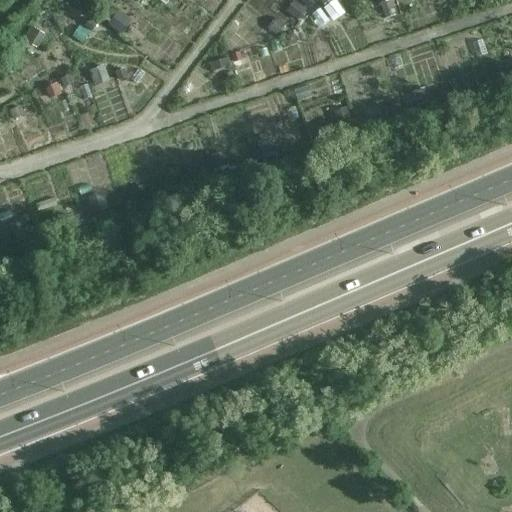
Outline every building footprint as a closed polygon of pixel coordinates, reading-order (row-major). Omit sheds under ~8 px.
[(390,0),(380,4),(385,19),(396,15),(390,0)] [(324,9),(332,20),(343,12),(335,1),(324,9)] [(306,10),(297,3),(288,14),(297,21),(299,20),(301,21),(307,14),(305,12),(306,10)] [(107,25),(119,34),(130,20),(118,11),(107,25)] [(289,28),(276,18),(268,29),(277,36),(282,29),(286,32),(289,28)] [(92,32),(97,26),(90,20),(84,26),(92,32)] [(32,27),(24,41),(37,49),(45,35),(32,27)] [(242,61),(240,53),(232,56),(234,63),(242,61)] [(213,72),(231,66),(228,59),(210,65),(213,72)] [(95,88),(110,82),(104,66),(89,72),(95,88)] [(119,82),(129,78),(125,69),(116,73),(119,82)] [(60,79),(64,88),(73,85),(70,76),(60,79)] [(449,85),(452,95),(464,92),(460,82),(449,85)] [(45,89),(49,99),(61,94),(57,85),(45,89)] [(426,92),(414,96),(418,106),(430,102),(426,92)] [(386,107),(390,117),(403,113),(399,102),(386,107)] [(9,108),(14,120),(25,116),(21,103),(9,108)] [(347,108),(334,113),(338,125),(351,121),(347,108)] [(272,137),(257,142),(263,159),(274,155),(278,153),(272,137)] [(211,156),(215,169),(230,164),(225,151),(219,154),(211,156)] [(198,178),(192,162),(186,164),(180,166),(186,183),(191,181),(198,178)] [(142,187),(134,190),(137,198),(145,195),(142,187)] [(99,198),(92,200),(97,215),(110,209),(105,195),(99,198)] [(12,226),(17,242),(26,239),(21,223),(16,224),(12,226)]
